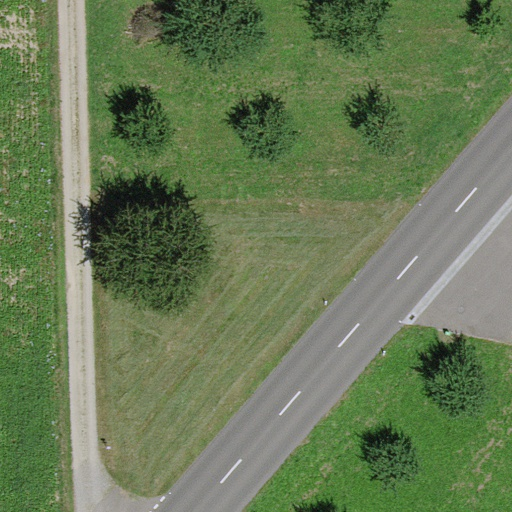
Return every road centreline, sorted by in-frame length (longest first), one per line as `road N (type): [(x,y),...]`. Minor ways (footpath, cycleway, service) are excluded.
road 1 (track): [(67,0),(82,466),(98,511)]
road 2 (tertiary): [(189,511),(511,141)]
